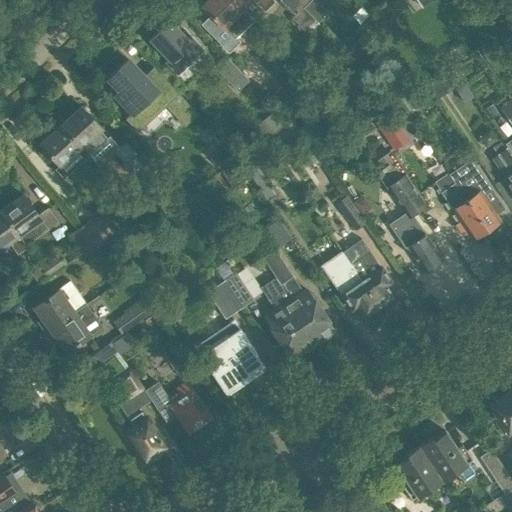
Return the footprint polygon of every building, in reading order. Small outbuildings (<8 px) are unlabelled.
[(206,0),(201,6),(223,28),(235,39),(254,19),(255,20),(236,0),(206,0)] [(274,0),(236,0),(255,20),(275,0),(274,0)] [(304,31),(314,20),(295,0),(279,0),(295,15),(292,18),(304,31)] [(322,21),(328,14),(314,0),(295,0),(314,20),(315,20),(317,21),(319,18),(322,21)] [(177,75),(204,49),(180,23),(176,27),(170,20),(150,39),(168,59),(165,62),(177,75)] [(466,52),(460,44),(446,54),(452,62),(466,52)] [(238,91),(249,80),(226,55),(214,67),(238,91)] [(132,113),(157,90),(128,59),(108,78),(118,90),(114,94),(132,113)] [(464,81),(452,64),(425,82),(436,99),(454,87),(464,81)] [(464,103),(473,97),(464,81),(454,87),(464,103)] [(407,113),(432,96),(423,84),(398,100),(407,113)] [(511,99),(500,107),(511,124),(511,99)] [(81,106),(61,125),(85,152),(88,156),(98,167),(114,152),(124,163),(122,164),(132,176),(144,165),(134,155),(136,153),(126,142),(119,147),(109,136),(107,138),(99,130),(101,128),(81,106)] [(276,110),(265,119),(276,133),(287,124),(276,110)] [(394,151),(411,140),(392,112),(375,124),(394,151)] [(85,152),(61,125),(39,144),(60,166),(55,170),(63,179),(79,165),(88,156),(85,152)] [(511,138),(505,143),(503,140),(502,141),(511,156),(511,138)] [(511,189),(511,156),(502,141),(492,147),(510,173),(504,178),(511,189)] [(225,147),(211,160),(218,168),(233,154),(225,147)] [(426,205),(405,174),(406,173),(390,151),(370,165),(385,187),(387,186),(407,216),(403,218),(400,217),(389,224),(406,248),(408,247),(424,271),(442,259),(412,214),(426,205)] [(454,183),(486,229),(500,219),(496,214),(505,209),(470,159),(449,173),(455,182),(454,183)] [(233,188),(247,179),(240,167),(225,176),(233,188)] [(486,229),(454,183),(455,182),(449,173),(448,172),(433,182),(461,222),(456,225),(460,232),(465,228),(472,238),(486,229)] [(153,198),(160,206),(167,199),(161,191),(153,198)] [(38,215),(31,206),(23,194),(0,210),(0,211),(25,245),(57,222),(47,208),(38,215)] [(362,215),(372,208),(363,194),(353,201),(362,215)] [(356,231),(367,222),(346,195),(335,204),(356,231)] [(26,247),(25,245),(0,211),(0,247),(8,242),(17,254),(26,247)] [(119,243),(99,214),(80,227),(93,246),(103,240),(108,247),(111,245),(112,248),(119,243)] [(280,247),(292,239),(277,219),(266,227),(280,247)] [(84,253),(93,246),(80,227),(69,235),(82,253),(84,252),(84,253)] [(380,267),(361,239),(342,252),(350,264),(379,306),(393,296),(387,286),(392,283),(381,267),(380,267)] [(108,247),(103,240),(93,246),(84,253),(91,262),(112,248),(111,245),(108,247)] [(68,264),(58,250),(39,263),(38,261),(28,268),(39,284),(68,264)] [(275,250),(264,257),(277,277),(275,278),(279,284),(282,281),(320,338),(322,336),(326,338),(332,335),(331,330),(334,329),(309,291),(304,294),(275,250)] [(364,316),(379,306),(350,264),(331,277),(342,293),(342,294),(353,309),(357,306),(364,316)] [(242,308),(255,300),(236,272),(223,281),(242,308)] [(279,284),(275,278),(265,284),(273,296),(269,299),(277,312),(266,319),(291,357),(295,354),(299,356),(306,351),(306,347),(320,338),(282,281),(279,284)] [(45,332),(86,303),(70,280),(34,306),(43,319),(38,323),(45,332)] [(225,319),(242,308),(223,281),(207,292),(225,319)] [(121,334),(152,312),(144,300),(113,322),(121,334)] [(94,336),(103,330),(101,327),(102,326),(86,303),(45,332),(51,342),(56,338),(66,352),(91,335),(90,334),(92,333),(94,336)] [(234,320),(194,347),(226,395),(266,368),(234,320)] [(121,355),(135,345),(127,333),(112,343),(117,350),(121,355)] [(174,341),(161,349),(180,378),(193,369),(174,341)] [(107,357),(117,350),(112,343),(102,350),(107,357)] [(129,367),(113,378),(128,399),(120,405),(135,427),(124,434),(133,447),(135,445),(145,459),(149,456),(153,457),(159,452),(160,449),(165,446),(141,411),(140,411),(138,408),(150,399),(143,389),(144,389),(129,367)] [(191,388),(186,382),(176,388),(181,395),(168,403),(189,433),(212,417),(192,388),(191,388)] [(492,403),(490,405),(498,417),(494,420),(504,435),(511,428),(511,396),(508,392),(500,397),(498,396),(492,400),(492,403)] [(456,448),(445,431),(433,439),(431,436),(419,444),(443,480),(467,465),(466,463),(471,459),(461,444),(456,448)] [(417,497),(443,480),(419,444),(405,453),(407,455),(395,463),(406,480),(401,484),(411,499),(416,496),(417,497)] [(511,472),(511,448),(501,456),(511,472)] [(504,493),(511,487),(511,479),(492,449),(480,457),(504,493)] [(0,502),(15,493),(3,476),(0,477),(0,502)] [(507,508),(511,504),(511,487),(504,493),(504,494),(499,497),(499,496),(483,508),(485,511),(496,511),(505,506),(507,508)] [(37,511),(32,503),(18,511),(37,511)]
